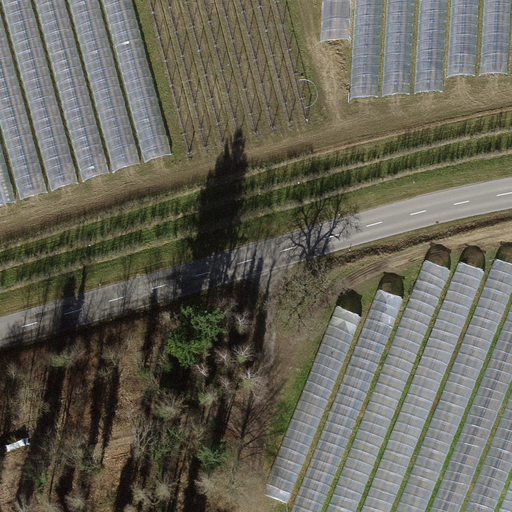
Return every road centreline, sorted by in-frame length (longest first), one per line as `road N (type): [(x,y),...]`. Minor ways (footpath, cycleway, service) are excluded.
road 1 (tertiary): [(511,194),(423,211),(0,334)]
road 2 (track): [(257,406),(0,477)]
road 3 (track): [(267,256),(246,511)]
